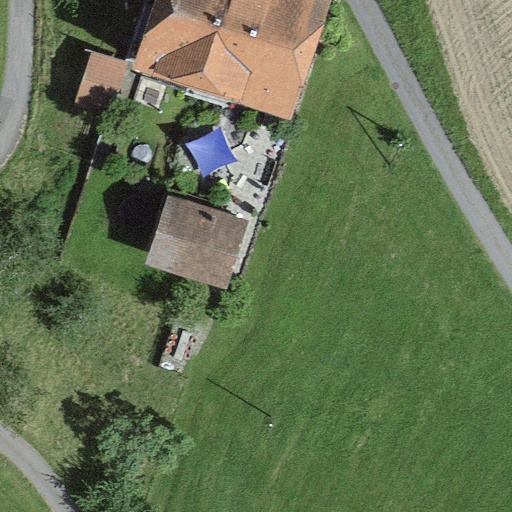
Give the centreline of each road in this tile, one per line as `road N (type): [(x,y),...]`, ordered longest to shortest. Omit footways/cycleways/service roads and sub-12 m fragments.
road 1 (residential): [(511,264),(361,0)]
road 2 (residential): [(0,138),(16,96),(20,0)]
